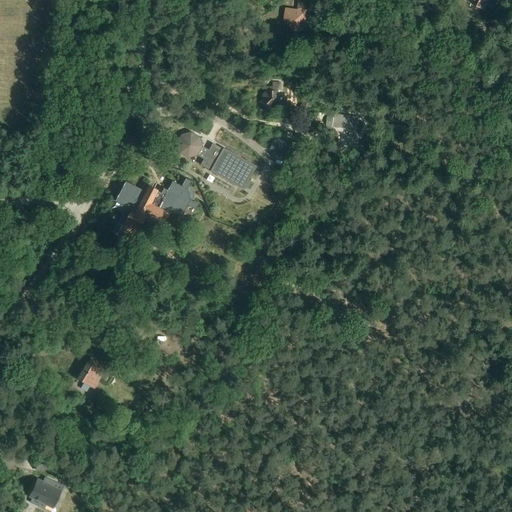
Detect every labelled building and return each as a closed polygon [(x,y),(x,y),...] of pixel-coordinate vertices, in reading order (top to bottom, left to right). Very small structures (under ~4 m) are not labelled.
[(473,0),(472,3),(477,6),(483,9),(485,4),(492,7),(495,0),(473,0)] [(285,8),(285,11),(289,16),(288,22),(294,28),(300,28),(304,31),(306,31),(304,11),(308,11),(307,3),(298,1),(297,10),(285,8)] [(277,90),(280,90),(280,84),(272,84),(272,87),(266,87),(266,91),(262,94),(262,99),(260,102),(268,110),(277,100),(277,90)] [(305,98),(301,107),(308,111),(313,102),(305,98)] [(334,114),(332,127),(356,130),(358,117),(334,114)] [(209,172),(242,191),(244,187),(247,189),(250,184),(247,182),(256,167),(223,148),(222,150),(212,144),(208,151),(201,147),(198,137),(190,132),(180,135),(175,144),(178,153),(186,159),(197,156),(203,160),(200,166),(210,170),(209,172)] [(269,148),(287,155),(291,144),(273,137),(269,148)] [(163,188),(160,194),(155,191),(156,191),(148,186),(144,192),(125,182),(115,200),(135,211),(133,216),(128,214),(118,233),(128,238),(133,229),(136,231),(143,219),(151,223),(154,217),(163,222),(170,210),(181,216),(187,204),(195,209),(197,204),(193,201),(193,192),(188,185),(190,181),(185,178),(181,186),(172,182),(167,190),(163,188)] [(100,259),(91,268),(97,273),(106,264),(100,259)] [(89,359),(82,371),(98,380),(102,374),(99,372),(101,368),(96,365),(96,363),(89,359)] [(98,380),(82,371),(77,379),(90,387),(91,384),(94,386),(98,380)] [(485,374),(475,381),(480,387),(490,380),(485,374)] [(90,387),(83,384),(81,388),(87,392),(90,387)] [(129,415),(133,419),(141,413),(136,409),(129,415)] [(51,457),(36,458),(36,471),(52,470),(51,457)] [(44,477),(42,481),(37,479),(28,497),(31,499),(29,503),(38,507),(40,503),(46,506),(53,509),(63,487),(44,477)]
